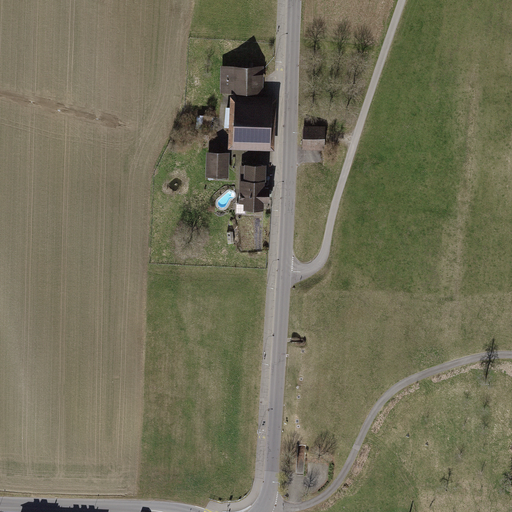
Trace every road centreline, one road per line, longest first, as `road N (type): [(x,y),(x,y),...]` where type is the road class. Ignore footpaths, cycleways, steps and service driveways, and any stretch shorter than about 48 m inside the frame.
road 1 (residential): [(284,271),(303,272),(327,249),(402,0)]
road 2 (residential): [(267,500),(291,507),(327,494),(396,385),(469,358),(511,354)]
road 3 (tertiary): [(295,0),(284,271)]
road 4 (tertiary): [(284,271),(267,500)]
road 5 (secondary): [(0,504),(164,511)]
